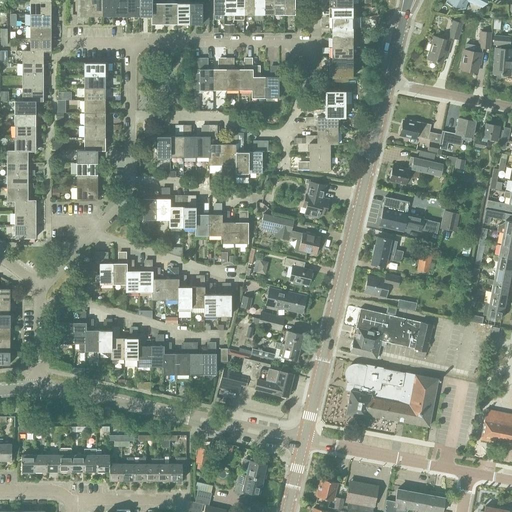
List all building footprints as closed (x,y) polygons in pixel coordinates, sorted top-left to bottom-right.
[(76,0),(76,16),(90,16),(89,0),(76,0)] [(102,0),(89,0),(90,16),(102,16),(102,0)] [(102,0),(102,16),(114,16),(114,0),(102,0)] [(114,0),(114,16),(127,16),(126,0),(114,0)] [(139,0),(126,0),(127,16),(139,16),(139,0)] [(139,0),(139,16),(151,16),(152,16),(152,2),(151,0),(139,0)] [(151,0),(152,2),(152,16),(151,16),(151,24),(165,24),(164,2),(163,0),(151,0)] [(213,0),(213,14),(224,14),(223,0),(213,0)] [(233,0),(223,0),(224,14),(234,13),(233,0)] [(243,0),(233,0),(234,13),(234,20),(243,20),(243,13),(244,13),(243,0)] [(253,0),(243,0),(244,13),(254,13),(253,0)] [(263,0),(253,0),(254,13),(264,13),(263,0)] [(273,0),(263,0),(264,13),(274,13),(273,0)] [(283,0),(273,0),(274,13),(284,13),(283,0)] [(293,0),(283,0),(284,13),(294,13),(293,0)] [(29,1),(29,13),(50,13),(50,1),(29,1)] [(177,2),(164,2),(165,24),(169,24),(176,24),(177,24),(177,2)] [(189,3),(177,2),(177,24),(180,24),(189,24),(189,3)] [(189,3),(189,24),(202,23),(201,3),(189,3)] [(331,7),(331,17),(352,16),(352,7),(331,7)] [(50,13),(29,13),(29,26),(50,26),(50,13)] [(331,17),(331,27),(352,27),(352,16),(331,17)] [(453,21),(448,36),(457,39),(462,23),(453,21)] [(492,24),(492,33),(495,33),(495,30),(500,30),(500,21),(494,21),(494,24),(492,24)] [(224,24),(224,28),(224,33),(234,33),(234,24),(224,24)] [(50,38),(50,26),(29,26),(29,38),(50,38)] [(331,27),(331,37),(352,37),(352,27),(331,27)] [(479,46),(479,47),(482,48),(490,48),(491,32),(480,31),(479,46)] [(510,37),(494,35),(493,44),(497,44),(497,48),(495,48),(493,74),(510,75),(511,53),(511,49),(507,49),(507,45),(509,45),(510,37)] [(433,36),(431,43),(429,43),(427,49),(429,50),(426,59),(442,63),(444,56),(446,56),(451,41),(433,36)] [(331,37),(331,47),(352,46),(352,37),(331,37)] [(29,38),(29,51),(43,51),(50,51),(50,38),(29,38)] [(463,49),(460,69),(477,72),(478,64),(480,65),(480,62),(482,53),(482,48),(479,47),(479,46),(466,43),(464,50),(463,49)] [(331,47),(331,57),(352,57),(352,46),(331,47)] [(29,51),(22,51),(22,63),(43,63),(43,51),(29,51)] [(213,89),(226,89),(226,57),(220,58),(220,69),(213,69),(213,89)] [(226,89),(239,89),(239,69),(232,69),(232,57),(226,57),(226,89)] [(246,69),(239,69),(239,89),(252,89),(252,65),(252,57),(246,57),(246,69)] [(331,57),(331,67),(352,67),(352,57),(331,57)] [(199,89),(213,89),(213,69),(206,69),(206,58),(200,58),(200,69),(199,69),(199,89)] [(22,63),(22,76),(43,76),(43,63),(22,63)] [(84,63),(84,75),(105,75),(104,63),(84,63)] [(258,65),(252,65),(252,89),(252,97),(265,97),(265,76),(258,76),(258,65)] [(278,76),(278,65),(272,65),(269,65),(270,76),(265,76),(265,97),(278,96),(278,76)] [(352,77),(352,67),(331,67),(331,77),(352,77)] [(105,75),(84,75),(84,88),(105,87),(105,75)] [(43,76),(22,76),(22,88),(43,88),(43,76)] [(84,88),(84,100),(105,100),(105,87),(84,88)] [(35,100),(35,101),(43,101),(43,88),(22,88),(22,100),(22,101),(35,100)] [(345,104),(345,91),(313,91),(313,99),(325,99),(325,104),(345,104)] [(22,101),(22,100),(14,100),(14,114),(35,114),(35,101),(35,100),(22,101)] [(105,100),(84,100),(84,112),(105,112),(105,100)] [(345,118),(345,104),(325,104),(325,111),(313,111),(313,117),(337,117),(337,118),(345,118)] [(105,125),(105,112),(84,112),(84,125),(105,125)] [(35,114),(14,114),(14,126),(35,126),(35,114)] [(317,130),(337,130),(337,118),(337,117),(313,117),(306,117),(306,123),(317,123),(317,130)] [(441,135),(438,148),(447,150),(448,143),(461,146),(462,139),(470,141),(471,136),(474,121),(458,117),(455,133),(442,130),(441,135)] [(403,121),(400,134),(416,138),(417,135),(430,138),(428,150),(437,152),(441,135),(428,132),(430,124),(410,120),(410,121),(408,120),(408,122),(403,121)] [(499,126),(486,123),(485,130),(484,129),(482,137),(496,140),(499,126)] [(169,136),(170,157),(183,157),(183,124),(177,124),(177,136),(169,136)] [(189,124),(183,124),(183,157),(196,157),(196,136),(189,136),(189,124)] [(105,125),(84,125),(84,137),(105,137),(105,125)] [(157,136),(156,136),(156,157),(170,157),(169,136),(163,136),(163,125),(157,125),(157,136)] [(209,125),(203,125),(203,136),(196,136),(196,157),(208,156),(209,156),(209,125)] [(223,165),(222,143),(215,143),(215,125),(209,125),(209,156),(208,156),(209,165),(223,165)] [(35,126),(14,126),(14,137),(35,138),(35,126)] [(504,127),(501,141),(506,142),(508,142),(510,128),(504,127)] [(306,137),(306,143),(330,143),(338,143),(337,130),(317,130),(317,137),(306,137)] [(235,140),(235,132),(230,132),(230,143),(222,143),(223,165),(234,165),(235,164),(235,140)] [(235,132),(235,140),(235,164),(234,165),(234,172),(248,172),(248,152),(242,152),(242,132),(235,132)] [(14,137),(14,150),(14,151),(27,151),(35,151),(35,138),(14,137)] [(84,137),(84,150),(97,150),(105,150),(105,137),(84,137)] [(248,152),(248,172),(261,172),(261,151),(261,140),(256,140),(256,151),(248,152)] [(330,156),(330,143),(306,143),(298,143),(298,149),(309,149),(309,156),(330,156)] [(14,151),(14,150),(7,150),(7,163),(27,163),(27,151),(14,151)] [(84,150),(76,150),(76,162),(97,162),(97,150),(84,150)] [(330,170),(330,156),(309,156),(309,163),(298,163),(298,169),(309,169),(309,170),(330,170)] [(391,172),(390,177),(391,177),(390,180),(405,184),(407,177),(417,179),(419,171),(440,176),(443,164),(413,157),(411,169),(407,168),(400,167),(400,168),(393,167),(392,173),(391,172)] [(457,159),(456,167),(463,168),(464,160),(457,159)] [(97,162),(76,162),(76,174),(97,174),(97,162)] [(27,175),(27,163),(7,163),(7,175),(27,175)] [(503,173),(504,166),(499,165),(498,169),(493,168),(492,176),(497,177),(498,172),(503,173)] [(76,187),(97,187),(97,174),(76,174),(76,187)] [(7,175),(7,188),(27,188),(27,187),(27,186),(27,183),(27,175),(7,175)] [(325,214),(328,202),(323,201),(324,197),(323,197),(326,185),(310,181),(307,194),(306,193),(304,202),(307,203),(305,214),(318,217),(319,213),(325,214)] [(76,187),(76,200),(97,200),(97,187),(76,187)] [(143,219),(156,219),(156,199),(149,199),(149,187),(143,187),(143,199),(143,219)] [(163,199),(156,199),(156,219),(169,219),(170,219),(170,195),(170,187),(163,187),(163,199)] [(27,188),(7,188),(7,201),(14,201),(14,200),(27,200),(27,188)] [(511,192),(504,191),(503,196),(509,198),(508,204),(511,205),(511,192)] [(176,195),(170,195),(170,219),(169,219),(169,227),(182,228),(182,206),(176,206),(176,195)] [(182,228),(195,228),(196,228),(195,203),(196,203),(196,195),(190,195),(190,206),(182,206),(182,228)] [(380,216),(379,217),(381,217),(380,225),(403,230),(404,226),(437,233),(439,223),(406,215),(409,202),(390,198),(385,197),(380,216)] [(35,200),(27,200),(14,200),(14,201),(14,213),(35,213),(35,200)] [(505,210),(506,204),(487,200),(486,206),(505,210)] [(201,203),(196,203),(195,203),(196,228),(195,228),(195,235),(208,235),(208,214),(202,214),(201,203)] [(208,235),(221,235),(221,211),(222,211),(222,203),(216,203),(215,214),(208,214),(208,235)] [(503,219),(504,213),(485,209),(483,220),(489,222),(490,217),(503,219)] [(227,211),(222,211),(221,211),(221,235),(221,243),(234,243),(234,222),(227,222),(227,211)] [(241,222),(234,222),(234,243),(248,243),(248,221),(247,222),(247,211),(241,211),(241,222)] [(446,212),(442,227),(454,230),(457,214),(446,212)] [(35,213),(14,213),(14,225),(35,225),(35,213)] [(271,216),(263,214),(260,228),(275,232),(274,237),(288,240),(289,236),(297,238),(294,251),(306,253),(306,251),(316,254),(316,253),(316,252),(317,251),(318,247),(317,246),(319,237),(315,236),(315,234),(306,232),(306,234),(305,234),(291,231),(293,221),(293,220),(293,221),(271,216)] [(497,231),(503,232),(511,233),(511,221),(505,220),(505,221),(502,224),(500,224),(498,225),(497,231)] [(14,225),(14,238),(35,238),(35,225),(14,225)] [(467,238),(474,239),(476,231),(468,230),(467,238)] [(511,246),(511,233),(503,232),(501,244),(511,246)] [(377,237),(374,250),(402,256),(403,251),(395,249),(397,241),(377,237)] [(511,258),(511,246),(501,244),(498,256),(511,258)] [(402,256),(374,250),(371,264),(385,267),(387,259),(392,260),(401,262),(402,256)] [(95,264),(99,263),(99,284),(113,284),(113,263),(106,263),(106,252),(95,252),(95,264)] [(120,263),(113,263),(113,284),(125,284),(126,284),(126,260),(126,252),(120,252),(120,263)] [(221,252),(221,265),(234,265),(234,256),(229,256),(229,261),(227,261),(227,252),(221,252)] [(420,256),(419,261),(417,269),(429,272),(431,263),(432,257),(433,254),(421,252),(420,256)] [(497,262),(496,268),(511,271),(511,258),(498,256),(493,255),(492,259),(494,261),(497,262)] [(308,285),(311,272),(300,269),(302,262),(286,258),(285,264),(292,266),(288,281),(294,282),(294,284),(300,285),(300,284),(308,285)] [(125,291),(139,291),(139,271),(132,271),(132,260),(126,260),(126,284),(125,284),(125,291)] [(139,291),(152,291),(152,268),(152,260),(146,260),(146,271),(139,271),(139,291)] [(257,272),(265,274),(268,262),(260,260),(257,272)] [(165,299),(177,299),(178,299),(178,275),(179,267),(172,267),(172,279),(165,279),(165,299)] [(158,268),(152,268),(152,291),(152,299),(165,299),(165,279),(158,279),(158,268)] [(511,271),(496,268),(493,280),(508,283),(511,271)] [(388,286),(397,288),(400,276),(386,273),(384,279),(368,275),(365,293),(386,298),(388,286)] [(178,307),(191,307),(191,286),(184,286),(184,275),(178,275),(178,299),(177,299),(178,307)] [(198,286),(191,286),(191,307),(203,307),(204,307),(204,283),(204,275),(198,275),(198,286)] [(506,294),(508,283),(493,280),(487,279),(487,283),(492,284),(491,291),(506,294)] [(210,283),(204,283),(204,307),(203,307),(204,315),(217,315),(217,294),(210,294),(210,283)] [(217,294),(217,315),(230,315),(230,294),(230,283),(224,283),(224,294),(217,294)] [(306,296),(269,287),(265,305),(302,313),(306,296)] [(0,301),(9,302),(9,289),(0,288),(0,301)] [(505,300),(506,294),(491,291),(489,303),(504,307),(504,306),(505,306),(506,300),(505,300)] [(243,296),(240,307),(249,309),(252,298),(243,296)] [(416,303),(399,299),(397,307),(415,311),(416,303)] [(0,314),(9,314),(9,302),(0,301),(0,314)] [(501,318),(504,307),(489,303),(486,315),(501,318)] [(361,308),(356,327),(382,333),(382,336),(381,341),(414,348),(414,349),(415,349),(414,355),(424,358),(426,352),(433,324),(420,321),(420,322),(361,308)] [(59,343),(72,343),(72,336),(72,322),(65,322),(65,311),(59,311),(59,323),(58,322),(59,343)] [(72,336),(72,343),(85,343),(85,336),(85,319),(85,311),(79,311),(79,320),(77,320),(77,322),(72,322),(72,336)] [(284,317),(261,311),(259,318),(282,324),(284,317)] [(0,314),(0,326),(9,326),(9,314),(0,314)] [(467,316),(466,320),(482,323),(483,317),(467,314),(467,316)] [(259,318),(257,326),(281,331),(282,324),(259,318)] [(91,319),(85,319),(85,336),(85,343),(85,351),(98,351),(98,336),(98,330),(91,330),(91,319)] [(105,330),(98,330),(98,336),(98,351),(111,351),(111,336),(111,327),(112,327),(112,319),(105,319),(105,330)] [(0,326),(0,338),(10,338),(9,326),(0,326)] [(495,347),(499,328),(492,326),(488,346),(495,347)] [(124,359),(124,338),(117,338),(117,327),(112,327),(111,327),(111,336),(111,351),(111,359),(124,359)] [(124,338),(124,359),(137,359),(137,336),(137,335),(138,335),(138,327),(132,327),(131,338),(124,338)] [(381,341),(382,336),(382,333),(356,327),(354,338),(356,339),(374,343),(374,340),(378,340),(381,341)] [(302,334),(285,330),(282,343),(299,347),(302,334)] [(144,335),(138,335),(137,335),(137,336),(137,359),(137,367),(151,366),(151,346),(144,346),(144,335)] [(164,335),(158,335),(158,346),(151,346),(151,366),(163,366),(164,366),(164,343),(164,335)] [(0,350),(10,351),(10,338),(0,338),(0,350)] [(377,358),(381,341),(378,340),(374,340),(374,343),(356,339),(354,338),(351,352),(377,358)] [(296,360),(299,347),(282,343),(275,341),(274,348),(276,348),(275,354),(274,355),(296,360)] [(177,374),(190,374),(189,342),(184,342),(184,354),(177,354),(177,374)] [(194,342),(189,342),(190,374),(202,374),(202,353),(194,354),(194,342)] [(210,353),(202,353),(202,374),(216,374),(216,342),(210,342),(210,353)] [(170,343),(164,343),(164,366),(163,366),(163,375),(177,374),(177,354),(170,354),(170,343)] [(252,348),(251,354),(273,360),(274,355),(275,354),(252,348)] [(0,363),(10,364),(10,351),(0,350),(0,363)] [(244,358),(240,372),(223,368),(218,387),(239,392),(241,385),(246,386),(274,392),(274,393),(287,396),(288,395),(292,393),(289,389),(290,387),(294,384),(291,380),(293,374),(280,371),(280,368),(270,365),(270,364),(250,360),(244,358)] [(400,371),(383,368),(357,363),(357,364),(355,364),(353,364),(351,365),(350,366),(348,367),(347,368),(346,370),(346,372),(346,374),(346,375),(346,377),(347,379),(348,380),(350,381),(352,382),(354,383),(354,384),(348,383),(346,390),(350,390),(346,414),(366,418),(367,414),(428,426),(436,380),(439,380),(439,378),(403,372),(403,374),(399,373),(400,371)] [(511,414),(486,409),(480,439),(498,443),(499,439),(511,441),(511,414)] [(0,460),(11,460),(11,443),(3,443),(2,439),(0,438),(0,460)] [(225,443),(223,453),(231,454),(233,445),(225,443)] [(59,455),(59,471),(71,471),(71,455),(71,448),(59,448),(59,455)] [(83,448),(83,455),(83,471),(96,471),(96,449),(96,448),(83,448)] [(209,450),(198,448),(196,462),(198,462),(205,464),(206,464),(209,450)] [(96,449),(96,471),(109,471),(109,463),(109,455),(101,455),(101,449),(96,449)] [(34,471),(34,455),(21,455),(21,472),(22,473),(30,474),(30,472),(30,471),(34,471)] [(34,455),(34,471),(46,471),(46,455),(34,455)] [(46,471),(59,471),(59,455),(46,455),(46,471)] [(71,471),(83,471),(83,455),(71,455),(71,471)] [(126,463),(121,463),(121,480),(133,480),(133,463),(134,457),(126,457),(126,463)] [(138,463),(133,463),(133,480),(145,480),(145,463),(145,457),(138,457),(138,463)] [(175,463),(169,463),(170,480),(181,480),(181,475),(186,475),(186,457),(175,457),(175,463)] [(145,463),(145,480),(157,480),(157,458),(151,458),(151,463),(145,463)] [(164,458),(157,458),(157,480),(170,480),(169,463),(164,463),(164,458)] [(250,460),(246,475),(262,478),(263,478),(264,478),(265,473),(264,472),(266,464),(250,460)] [(109,480),(121,480),(121,463),(109,463),(109,471),(109,480)] [(262,479),(262,478),(246,475),(239,473),(235,491),(242,493),(243,490),(259,494),(261,486),(262,486),(264,480),(262,480),(262,479)] [(337,482),(321,478),(316,496),(333,500),(337,482)] [(349,480),(345,501),(373,506),(377,485),(349,480)] [(194,501),(203,504),(203,503),(208,504),(210,492),(197,489),(194,501)] [(386,499),(383,511),(441,511),(444,497),(442,497),(442,495),(434,493),(433,495),(397,489),(397,492),(395,501),(386,499)] [(336,497),(334,508),(341,510),(343,498),(336,497)] [(191,501),(189,508),(201,511),(203,504),(194,501),(191,501)]
